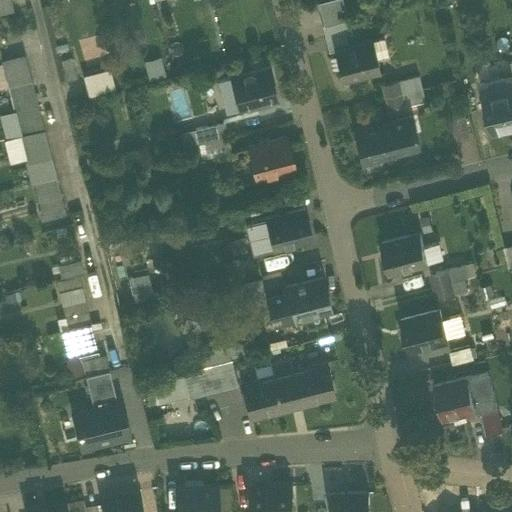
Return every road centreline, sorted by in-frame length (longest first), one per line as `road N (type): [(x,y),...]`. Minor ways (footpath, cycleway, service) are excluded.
road 1 (residential): [(0,487),(153,457),(393,444)]
road 2 (residential): [(334,206),(393,444)]
road 3 (residential): [(284,0),(334,206)]
road 4 (residential): [(334,206),(511,164)]
